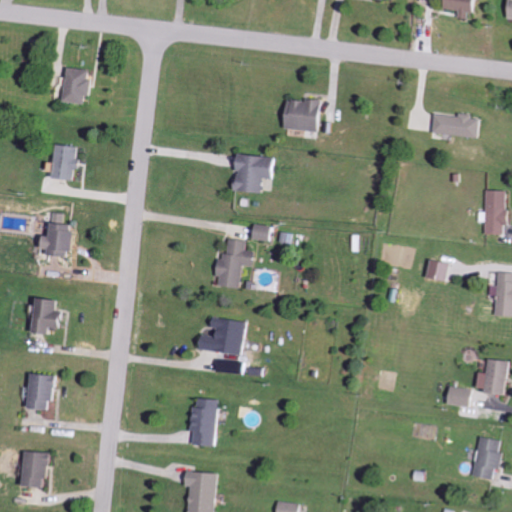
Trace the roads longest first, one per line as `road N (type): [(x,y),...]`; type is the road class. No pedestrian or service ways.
road 1 (residential): [(511,72),(0,11)]
road 2 (residential): [(104,511),(158,30)]
